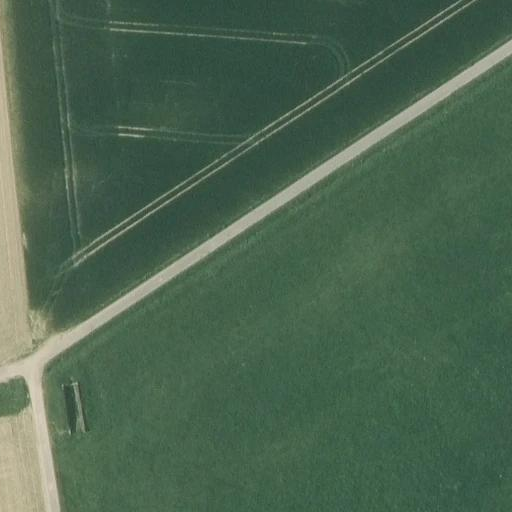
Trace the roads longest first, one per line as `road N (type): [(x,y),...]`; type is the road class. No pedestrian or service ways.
road 1 (track): [(511,48),(30,365),(0,373)]
road 2 (track): [(53,511),(30,365)]
